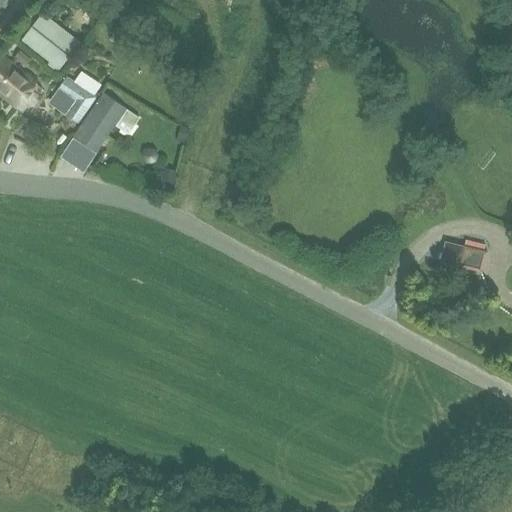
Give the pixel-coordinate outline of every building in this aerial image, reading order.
[(48,65),(56,71),(79,40),(44,13),(23,41),(51,62),(48,65)] [(118,46),(130,54),(139,40),(118,26),(110,39),(119,45),(118,46)] [(30,58),(20,50),(14,57),(24,65),(30,58)] [(35,82),(3,56),(0,60),(0,92),(16,106),(21,100),(27,105),(37,93),(31,88),(35,82)] [(49,104),(78,123),(97,96),(103,86),(83,73),(75,82),(66,76),(58,89),(49,104)] [(139,118),(126,109),(103,93),(74,136),(98,151),(115,126),(128,134),(139,118)] [(482,271),(486,252),(483,251),(484,245),(465,241),(463,247),(444,244),(438,264),(482,271)]
